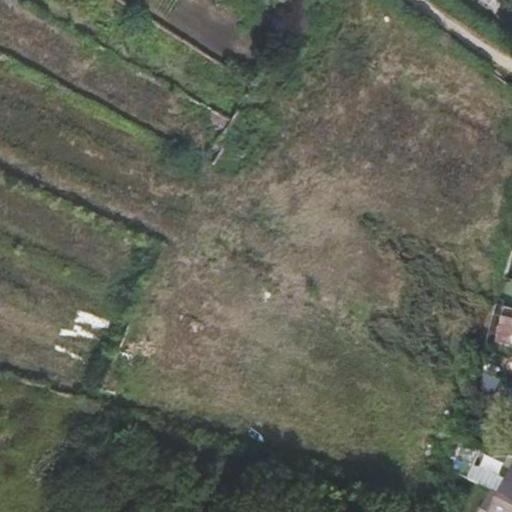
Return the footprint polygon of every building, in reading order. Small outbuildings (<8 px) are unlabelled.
[(481,0),(496,11),(504,0),(481,0)] [(187,59),(195,46),(161,25),(153,38),(187,59)] [(231,124),(246,101),(256,85),(227,66),(202,107),(231,124)] [(246,101),(231,124),(219,142),(225,146),(242,157),(268,117),(252,106),(246,101)] [(102,365),(138,380),(159,329),(123,314),(102,365)] [(108,376),(103,389),(112,393),(117,380),(108,376)] [(511,511),(511,501),(504,497),(505,496),(496,492),(486,511),(511,511)]
